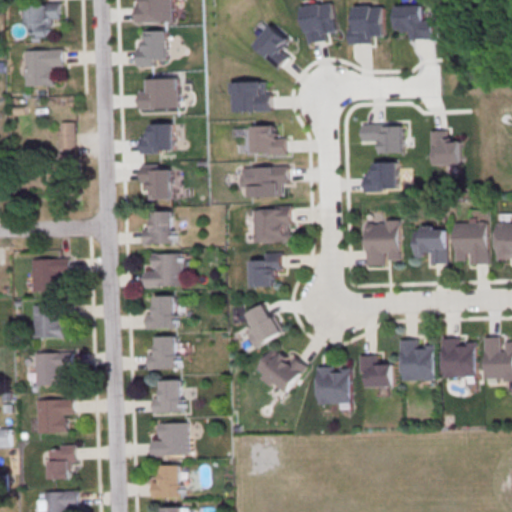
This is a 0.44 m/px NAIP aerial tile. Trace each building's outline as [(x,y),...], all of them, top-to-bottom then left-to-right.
[(175,22),(174,0),(137,0),(137,22),(175,22)] [(303,10),(335,5),(341,35),(327,38),(328,44),(310,47),(303,10)] [(30,7),(61,6),(62,22),(52,23),(53,41),(31,42),(30,7)] [(357,10),(386,9),(387,41),(372,41),(372,46),(351,47),(351,31),(358,31),(357,10)] [(399,9),(425,9),(426,23),(434,23),(435,43),(413,44),(413,38),(407,38),(407,34),(400,34),(399,9)] [(256,49),(274,28),(293,44),(285,54),(293,61),(282,74),(267,60),(268,59),(256,49)] [(169,66),(169,30),(147,30),(147,45),(139,45),(139,66),(169,66)] [(27,53),(64,52),(65,69),(55,69),(55,87),(28,88),(27,53)] [(234,81),(234,112),(273,112),(273,90),(267,90),(266,81),(234,81)] [(166,86),(166,116),(176,116),(176,131),(193,130),(193,141),(207,141),(207,129),(200,129),(200,98),(190,99),(190,85),(166,86)] [(61,148),(77,148),(77,122),(61,122),(61,148)] [(254,155),(288,155),(288,135),(277,135),(277,126),(254,126),(254,155)] [(364,128),(391,127),(391,131),(406,130),(407,156),(381,157),(380,145),(365,145),(364,128)] [(434,134),(451,133),(451,144),(460,144),(460,146),(465,146),(465,170),(438,170),(438,154),(434,154),(434,134)] [(78,154),(61,154),(61,168),(78,168),(78,154)] [(366,190),(400,190),(400,161),(377,161),(377,173),(366,173),(366,190)] [(144,165),(145,190),(151,189),(152,199),(174,199),(173,164),(144,165)] [(251,195),(289,195),(289,166),(251,166),(251,195)] [(255,242),(294,242),(294,206),(254,207),(255,242)] [(154,210),(174,209),(175,229),(177,229),(178,245),(145,246),(145,229),(154,229),(154,210)] [(402,221),(403,264),(391,264),(391,257),(387,257),(387,269),(370,269),(369,226),(387,226),(387,221),(402,221)] [(499,226),(511,225),(511,257),(510,258),(510,265),(500,266),(499,226)] [(457,227),(490,226),(491,268),(473,269),(473,258),(468,258),(469,266),(458,266),(457,227)] [(417,234),(426,234),(426,231),(438,231),(438,235),(450,234),(451,268),(434,268),(433,260),(428,260),(428,259),(418,259),(417,234)] [(284,252),(263,252),(263,261),(253,261),(253,286),(281,286),(281,275),(284,275),(284,252)] [(157,253),(184,253),(185,285),(148,286),(148,270),(157,270),(157,253)] [(34,259),(71,258),(71,273),(60,274),(60,277),(63,277),(64,292),(35,293),(34,259)] [(157,293),(177,293),(178,312),(181,312),(181,329),(148,329),(148,313),(157,312),(157,293)] [(259,348),(287,330),(267,300),(248,312),(254,322),(245,327),(259,348)] [(36,305),(73,305),(73,320),(62,320),(62,323),(65,323),(66,338),(36,339),(36,305)] [(159,333),(179,333),(180,352),(182,352),(183,368),(150,369),(149,352),(159,352),(159,333)] [(511,379),(487,380),(486,336),(503,335),(503,348),(507,348),(507,340),(511,340),(511,379)] [(479,377),(446,378),(445,336),(463,336),(464,346),(468,346),(468,338),(478,338),(479,377)] [(437,379),(403,380),(402,338),(421,338),(421,348),(425,348),(425,340),(436,340),(437,379)] [(290,394),(308,366),(276,345),(258,372),(290,394)] [(37,353),(74,352),(75,367),(63,367),(63,370),(67,370),(67,385),(38,386),(37,353)] [(370,377),(370,387),(396,387),(396,364),(383,364),(383,354),(363,354),(363,377),(370,377)] [(320,404),(353,404),(353,366),(320,366),(320,404)] [(163,378),(184,377),(184,397),(187,397),(187,413),(154,414),(154,397),(164,397),(163,378)] [(38,399),(76,399),(76,414),(65,414),(65,417),(68,417),(68,432),(39,433),(38,399)] [(163,423),(190,422),(191,454),(154,455),(154,439),(163,439),(163,423)] [(0,447),(12,447),(12,428),(0,428),(0,447)] [(78,445),(51,445),(51,479),(73,479),(73,468),(78,468),(78,445)] [(163,463),(183,463),(183,482),(186,482),(187,498),(154,499),(153,482),(163,482),(163,463)] [(47,511),(47,491),(80,490),(80,506),(69,506),(69,509),(72,509),(72,511),(47,511)]
